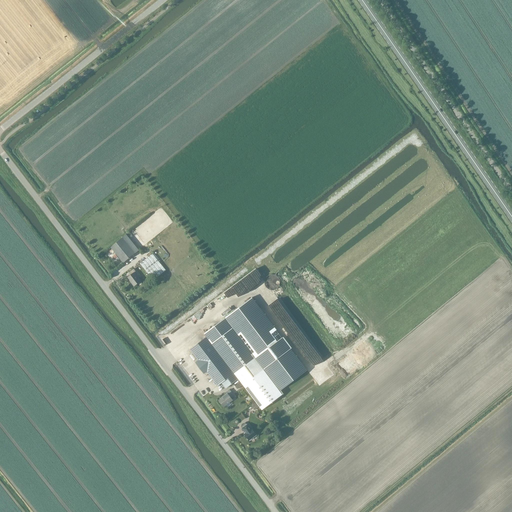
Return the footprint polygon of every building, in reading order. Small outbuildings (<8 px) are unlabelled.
[(126,235),(111,247),(123,263),(139,250),(126,235)] [(165,270),(151,253),(139,264),(153,280),(165,270)] [(134,286),(141,281),(134,273),(136,271),(134,269),(129,273),(131,275),(128,277),(132,282),(131,283),(134,286)] [(249,275),(214,298),(217,303),(223,299),(227,306),(251,291),(249,287),(254,284),(256,287),(258,285),(255,280),(253,281),(249,275)] [(278,283),(278,282),(277,280),(277,279),(276,278),(275,277),(274,276),(273,275),(272,275),(271,275),(269,275),(268,275),(267,276),(266,277),(265,278),(264,279),(264,280),(264,282),(264,283),(264,284),(265,285),(266,286),(267,288),(268,288),(269,289),(271,289),(272,289),(273,288),(274,288),(275,287),(276,286),(277,285),(278,283)] [(307,370),(252,297),(203,334),(206,337),(190,349),(199,359),(195,362),(204,373),(207,371),(217,386),(222,383),(226,388),(233,383),(237,389),(243,385),(256,402),(259,406),(262,410),(283,394),(281,390),(307,370)] [(231,398),(234,395),(229,389),(225,392),(226,394),(222,397),(222,398),(219,400),(223,406),(232,400),(231,398)] [(254,410),(259,406),(256,402),(251,405),(254,410)] [(251,428),(251,429),(247,424),(242,428),(245,433),(244,434),(249,441),(256,435),(251,428)]
